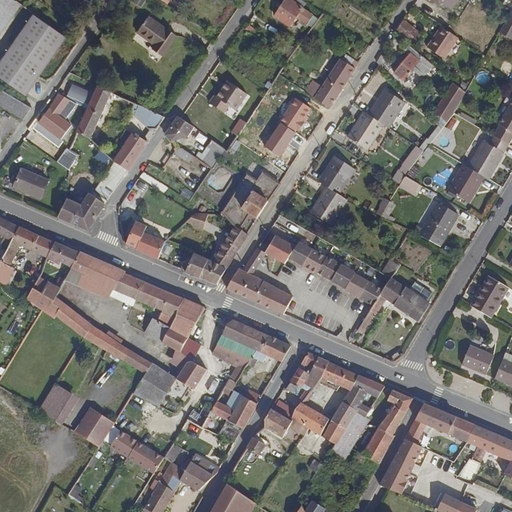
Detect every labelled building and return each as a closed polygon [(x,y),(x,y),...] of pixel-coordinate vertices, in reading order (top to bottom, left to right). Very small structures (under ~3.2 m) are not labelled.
[(0,0),(0,20),(13,2),(10,0),(0,0)] [(422,0),(442,12),(450,0),(422,0)] [(305,16),(283,2),(270,20),(283,29),(288,21),(297,27),(305,16)] [(501,35),(511,40),(511,12),(511,13),(501,35)] [(158,60),(175,37),(164,29),(163,31),(147,19),(135,35),(152,48),(148,53),(158,60)] [(414,48),(424,37),(406,20),(397,33),(414,48)] [(0,65),(0,84),(24,102),(64,46),(31,22),(0,65)] [(445,64),(459,43),(443,31),(428,52),(445,64)] [(433,70),(409,47),(405,52),(409,56),(397,69),(406,79),(415,71),(423,80),(433,70)] [(385,77),(393,65),(381,57),(375,67),(385,77)] [(335,99),(354,70),(339,61),(321,89),(335,99)] [(238,116),(250,99),(230,86),(218,103),(216,101),(210,110),(225,120),(231,112),(238,116)] [(76,135),(91,142),(112,94),(97,88),(76,135)] [(453,119),(464,98),(454,88),(430,123),(439,133),(453,119)] [(335,99),(321,89),(315,100),(329,109),(335,99)] [(385,127),(401,102),(382,89),(365,114),(380,124),(385,127)] [(0,111),(20,123),(27,113),(0,96),(0,111)] [(511,103),(493,136),(498,139),(509,146),(511,147),(511,145),(511,103)] [(364,148),(380,124),(365,114),(360,111),(344,136),(364,148)] [(239,118),(233,132),(240,134),(245,120),(239,118)] [(184,135),(190,127),(178,119),(165,139),(170,144),(184,135)] [(129,135),(111,165),(125,174),(144,143),(129,135)] [(493,149),(485,144),(470,169),(487,179),(492,182),(507,157),(504,155),(509,146),(498,139),(493,149)] [(216,163),(224,149),(212,142),(204,157),(216,163)] [(175,154),(187,159),(190,152),(178,147),(175,154)] [(409,166),(422,152),(417,148),(403,166),(410,172),(412,169),(409,166)] [(424,164),(432,155),(427,150),(424,153),(419,160),(424,164)] [(97,158),(105,164),(110,156),(102,151),(97,158)] [(419,160),(424,153),(422,152),(409,166),(412,169),(419,160)] [(334,154),(332,157),(318,179),(325,184),(337,191),(349,172),(353,167),(334,154)] [(59,219),(87,231),(125,174),(111,165),(82,209),(68,204),(59,219)] [(472,204),(487,179),(470,169),(466,167),(451,192),(472,204)] [(398,187),(406,176),(398,170),(390,181),(398,187)] [(19,173),(12,189),(44,202),(51,186),(19,173)] [(259,222),(281,189),(262,178),(257,186),(255,184),(250,193),(240,210),(233,204),(225,216),(231,232),(237,235),(250,216),(259,222)] [(250,193),(255,184),(247,179),(242,187),(250,193)] [(328,221),(345,197),(337,191),(325,184),(309,208),(328,221)] [(240,210),(250,193),(242,187),(233,204),(240,210)] [(379,212),(385,204),(380,200),(374,208),(379,212)] [(384,215),(390,208),(385,204),(379,212),(384,215)] [(420,234),(439,246),(458,218),(439,205),(420,234)] [(381,220),(384,215),(379,212),(376,217),(381,220)] [(196,228),(202,215),(197,215),(187,223),(196,228)] [(0,223),(0,238),(11,244),(19,231),(0,223)] [(135,252),(158,262),(164,243),(143,235),(146,227),(135,223),(126,245),(136,249),(135,252)] [(191,244),(198,229),(196,228),(187,223),(173,235),(191,244)] [(41,240),(19,231),(11,244),(0,265),(0,288),(7,292),(16,275),(10,271),(21,248),(36,254),(41,240)] [(196,261),(187,278),(214,287),(245,239),(237,235),(231,232),(229,231),(210,265),(196,261)] [(198,247),(206,233),(203,232),(195,245),(198,247)] [(204,250),(211,236),(206,233),(198,247),(204,250)] [(356,274),(329,257),(328,259),(300,243),(298,248),(277,235),(266,253),(260,249),(246,270),(242,268),(228,288),(284,316),(295,299),(255,276),(268,255),(286,265),(290,259),(318,276),(319,274),(347,291),(346,292),(375,308),(379,301),(384,291),(356,275),(356,274)] [(78,255),(55,245),(49,259),(71,269),(78,255)] [(201,258),(204,252),(197,249),(194,254),(201,258)] [(126,276),(127,274),(80,253),(78,255),(71,269),(64,281),(71,282),(73,275),(77,276),(79,271),(95,277),(87,294),(105,303),(106,299),(113,301),(119,290),(126,276)] [(392,278),(397,269),(394,267),(390,265),(385,273),(392,278)] [(37,279),(38,276),(32,273),(28,282),(34,285),(37,279)] [(137,297),(143,283),(126,276),(119,290),(137,297)] [(489,277),(470,307),(490,318),(508,288),(489,277)] [(52,297),(62,280),(58,278),(53,288),(46,284),(42,294),(51,300),(52,297)] [(42,294),(46,284),(37,279),(34,285),(33,288),(42,294)] [(428,303),(434,294),(416,283),(410,292),(391,280),(384,291),(379,301),(418,325),(431,305),(428,303)] [(205,308),(143,283),(137,297),(161,306),(158,311),(162,314),(157,324),(150,321),(145,335),(195,361),(203,353),(187,344),(205,308)] [(153,363),(155,360),(83,317),(52,297),(51,300),(42,294),(33,288),(27,303),(43,312),(55,319),(57,317),(82,335),(111,351),(131,363),(147,372),(153,363)] [(247,367),(265,337),(231,320),(225,323),(210,352),(237,366),(245,370),(247,367)] [(288,348),(265,337),(247,367),(254,370),(257,363),(262,366),(266,357),(279,364),(288,348)] [(472,348),(466,368),(491,378),(498,358),(472,348)] [(127,370),(131,363),(111,351),(107,358),(127,370)] [(306,374),(314,359),(305,355),(291,378),(300,384),(306,374)] [(316,379),(325,364),(314,359),(306,374),(316,379)] [(193,388),(204,369),(189,361),(184,362),(175,376),(166,391),(179,399),(188,386),(193,388)] [(499,380),(511,385),(511,362),(508,361),(499,380)] [(166,391),(175,376),(153,363),(147,372),(136,389),(158,403),(166,391)] [(346,394),(355,378),(325,364),(316,379),(323,383),(321,386),(330,390),(332,387),(346,394)] [(237,385),(245,370),(237,366),(228,381),(237,385)] [(297,388),(300,384),(291,378),(288,384),(297,388)] [(371,405),(380,390),(355,378),(346,394),(338,406),(351,414),(362,420),(367,412),(357,407),(361,399),(371,405)] [(321,386),(323,383),(316,379),(301,404),(309,408),(321,386)] [(38,409),(62,424),(80,396),(56,381),(38,409)] [(291,396),(295,390),(288,385),(284,392),(291,396)] [(378,465),(393,439),(389,436),(407,403),(387,394),(381,406),(391,411),(365,457),(362,455),(357,463),(366,468),(370,460),(378,465)] [(242,431),(255,407),(242,401),(237,409),(218,399),(210,413),(226,422),(242,431)] [(309,408),(301,404),(293,418),(306,426),(319,434),(327,418),(309,408)] [(113,426),(116,420),(90,405),(74,430),(100,445),(102,441),(113,426)] [(333,442),(351,414),(338,406),(321,434),(324,437),(333,442)] [(472,429),(421,406),(402,442),(423,453),(424,453),(425,452),(427,453),(429,449),(422,445),(428,432),(461,448),(472,429)] [(201,429),(207,418),(190,409),(185,420),(201,429)] [(288,426),(290,422),(270,411),(261,425),(281,437),(288,426)] [(337,466),(365,422),(362,420),(351,414),(333,442),(328,450),(323,457),(337,466)] [(301,434),(306,426),(293,418),(290,422),(288,426),(301,434)] [(187,452),(201,429),(185,420),(171,443),(187,452)] [(242,431),(226,422),(219,437),(234,446),(242,431)] [(127,456),(137,441),(113,426),(102,441),(127,457),(127,456)] [(471,453),(480,433),(472,429),(461,448),(471,453)] [(254,455),(260,444),(256,441),(259,435),(257,433),(246,450),(254,455)] [(511,447),(480,433),(471,453),(500,467),(493,480),(511,489),(511,447)] [(328,450),(333,442),(324,437),(320,445),(328,450)] [(157,467),(163,457),(137,441),(127,456),(153,473),(157,467)] [(440,491),(412,477),(423,453),(402,442),(378,486),(428,510),(436,494),(440,491)] [(180,481),(190,462),(184,458),(187,452),(171,443),(163,457),(157,467),(166,473),(164,477),(177,485),(180,481)] [(188,485),(199,467),(190,462),(180,481),(188,485)] [(196,490),(214,477),(199,467),(188,485),(196,490)] [(162,511),(177,485),(164,477),(143,511),(162,511)] [(237,511),(246,498),(229,487),(214,511),(237,511)] [(432,511),(450,511),(458,499),(440,491),(436,494),(428,510),(432,511)] [(252,511),(257,504),(246,498),(237,511),(252,511)] [(477,511),(479,510),(458,499),(450,511),(477,511)] [(304,511),(326,511),(309,500),(303,509),(304,511)]
